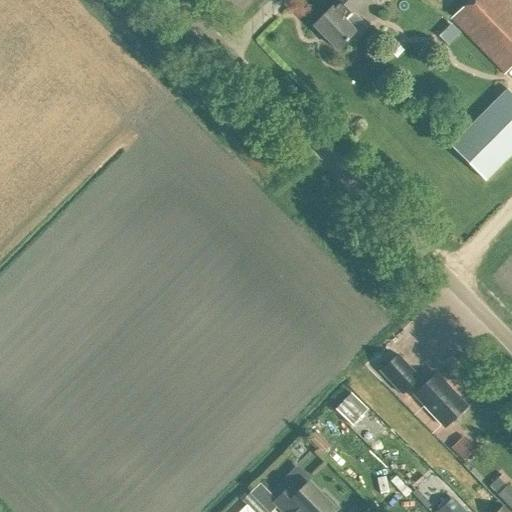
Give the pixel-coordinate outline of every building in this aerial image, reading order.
[(364,0),(336,0),(338,2),(331,9),(312,27),(336,51),(346,41),(350,44),(366,29),(351,13),(364,0)] [(503,75),(511,65),(511,8),(503,0),(468,0),(448,21),(503,75)] [(511,95),(507,90),(450,147),(484,182),(511,154),(511,95)] [(428,307),(400,335),(408,343),(436,315),(428,307)] [(396,356),(379,372),(401,395),(418,379),(396,356)] [(412,396),(443,429),(466,408),(435,374),(412,396)] [(335,410),(352,427),(368,410),(351,394),(335,410)] [(463,462),(476,450),(463,437),(450,450),(463,462)] [(289,487),(276,500),(259,484),(249,494),(266,511),(271,511),(277,507),(282,511),(334,511),(337,510),(323,495),(320,498),(305,485),(296,494),(289,487)] [(511,489),(508,484),(497,494),(511,508),(511,489)] [(241,509),(250,499),(242,491),(232,501),(241,509)]
